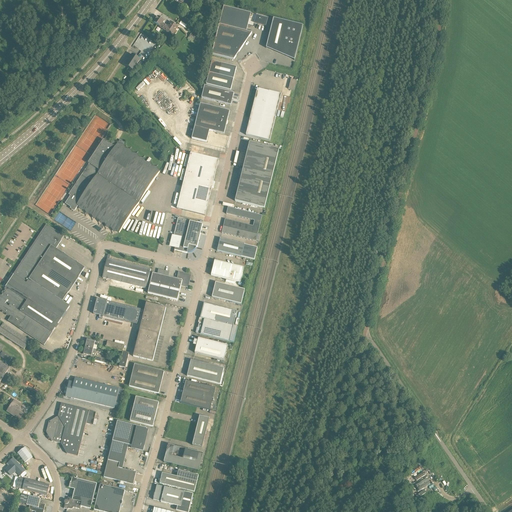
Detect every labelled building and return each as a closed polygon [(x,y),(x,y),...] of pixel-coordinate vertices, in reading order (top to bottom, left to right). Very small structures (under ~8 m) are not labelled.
[(187,8),(190,10),(193,6),(185,0),(184,0),(175,0),(175,1),(179,4),(184,8),(186,6),(188,7),(187,8)] [(203,0),(197,0),(209,9),(211,6),(203,0)] [(251,13),(224,7),(219,25),(246,31),(248,25),(253,26),(254,22),(256,15),(251,13)] [(254,22),(266,26),(268,18),(256,14),(256,15),(254,22)] [(159,28),(172,36),(176,30),(174,29),(175,28),(177,29),(178,27),(170,21),(169,24),(170,25),(169,26),(168,25),(167,27),(162,24),(164,21),(158,17),(154,23),(160,27),(159,28)] [(266,46),(294,59),(303,25),(274,17),(266,46)] [(252,33),(246,31),(219,25),(212,54),(234,60),(252,33)] [(140,60),(132,55),(125,65),(133,71),(140,60)] [(221,64),(212,61),(206,84),(231,90),(233,79),(218,75),(221,64)] [(233,79),(236,68),(221,64),(218,75),(233,79)] [(297,81),(291,79),(288,89),(294,91),(297,81)] [(138,90),(145,83),(143,82),(136,88),(138,90)] [(204,85),(201,97),(230,104),(233,92),(204,85)] [(246,135),(269,141),(281,94),(269,91),(269,93),(263,91),(264,88),(259,87),(256,100),(255,100),(246,135)] [(209,131),(224,134),(230,111),(200,104),(192,138),(207,142),(209,131)] [(119,233),(139,202),(159,172),(117,144),(115,147),(104,140),(88,163),(89,164),(69,194),(71,197),(67,203),(73,207),(73,208),(74,210),(75,209),(78,205),(119,233)] [(249,143),(235,201),(264,208),(278,150),(249,143)] [(191,153),(184,178),(214,185),(215,182),(213,182),(219,159),(191,153)] [(214,185),(184,178),(177,208),(205,215),(212,188),(213,188),(214,185)] [(262,216),(228,207),(226,214),(254,221),(253,226),(225,219),(222,233),(256,242),(262,216)] [(203,224),(190,221),(178,218),(174,235),(171,235),(169,247),(175,248),(174,250),(187,253),(187,252),(189,252),(192,251),(193,251),(194,250),(195,248),(196,247),(197,247),(203,224)] [(62,302),(85,267),(56,248),(64,236),(46,225),(13,275),(5,287),(7,288),(0,298),(0,309),(10,316),(7,321),(44,346),(61,320),(70,307),(62,302)] [(217,251),(241,257),(244,245),(220,239),(217,251)] [(102,278),(146,289),(151,269),(110,259),(107,258),(102,278)] [(244,268),(215,261),(211,275),(241,282),(244,268)] [(157,275),(153,273),(148,293),(158,296),(163,276),(168,277),(169,272),(159,270),(157,275)] [(172,278),(167,298),(177,300),(181,286),(188,287),(191,275),(179,272),(177,279),(172,278)] [(163,276),(158,296),(167,298),(172,278),(168,277),(163,276)] [(245,290),(216,282),(212,297),(241,304),(245,290)] [(139,316),(140,315),(141,310),(97,299),(94,314),(137,325),(139,316)] [(147,303),(144,316),(143,317),(133,356),(153,361),(159,335),(166,308),(147,303)] [(204,304),(197,333),(229,341),(234,343),(237,329),(233,328),(237,312),(204,304)] [(2,324),(0,327),(0,334),(23,350),(28,341),(2,324)] [(224,360),(228,346),(199,338),(198,341),(197,340),(195,346),(197,346),(195,353),(224,360)] [(96,350),(98,342),(87,340),(85,347),(96,350)] [(124,345),(108,341),(106,348),(123,352),(122,352),(124,345)] [(0,382),(10,368),(0,361),(0,352),(4,347),(0,343),(0,382)] [(83,354),(95,357),(96,350),(85,347),(83,354)] [(2,352),(0,355),(0,356),(9,362),(12,357),(2,352)] [(129,353),(123,352),(119,366),(125,368),(129,353)] [(191,361),(187,376),(220,384),(224,369),(191,361)] [(159,394),(161,383),(146,379),(149,368),(134,364),(129,387),(159,394)] [(161,383),(164,372),(149,368),(146,379),(161,383)] [(99,384),(84,380),(75,378),(74,383),(69,382),(66,397),(95,404),(99,384)] [(215,388),(187,381),(186,381),(180,403),(210,410),(215,388)] [(119,389),(99,384),(95,404),(114,408),(119,389)] [(153,427),(159,403),(136,397),(130,421),(153,427)] [(20,420),(27,408),(14,400),(7,412),(20,420)] [(61,404),(58,416),(49,422),(46,432),(52,441),(61,444),(67,454),(78,457),(89,411),(61,404)] [(209,418),(200,416),(192,445),(202,448),(209,418)] [(132,447),(132,450),(143,453),(149,432),(147,431),(147,429),(118,422),(113,442),(132,447)] [(203,453),(168,445),(164,462),(199,471),(203,453)] [(124,453),(113,451),(112,457),(123,459),(124,453)] [(8,463),(10,465),(5,470),(11,476),(16,472),(20,476),(25,471),(13,459),(8,463)] [(133,485),(136,473),(118,469),(120,464),(108,461),(104,478),(133,485)] [(415,483),(425,475),(423,472),(413,479),(415,483)] [(183,473),(182,478),(162,473),(160,484),(194,492),(197,482),(198,476),(183,473)] [(50,485),(18,477),(16,488),(47,496),(50,485)] [(69,488),(75,489),(73,497),(72,497),(71,497),(70,498),(68,498),(67,500),(65,500),(64,501),(64,503),(65,504),(64,509),(68,510),(68,509),(71,509),(73,509),(73,507),(80,509),(81,507),(91,509),(91,508),(92,502),(95,503),(94,508),(94,510),(102,511),(119,511),(125,491),(100,485),(96,500),(93,499),(97,484),(72,478),(71,483),(70,482),(69,488)] [(416,484),(419,490),(430,484),(427,478),(416,484)] [(161,502),(177,506),(176,511),(177,511),(188,511),(192,494),(157,485),(155,493),(154,493),(153,497),(154,497),(153,500),(161,502)] [(35,511),(43,511),(45,504),(39,503),(40,499),(29,496),(26,505),(30,506),(28,510),(35,511)]
